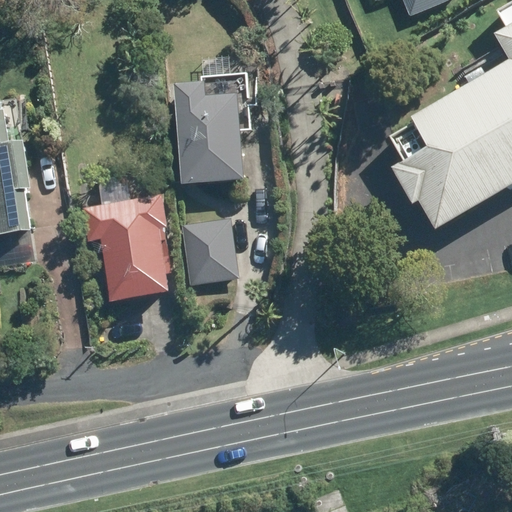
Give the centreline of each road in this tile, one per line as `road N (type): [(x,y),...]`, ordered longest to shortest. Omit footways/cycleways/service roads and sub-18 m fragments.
road 1 (residential): [(294,422),(311,133),(304,81),(273,0)]
road 2 (primary): [(0,488),(294,422)]
road 3 (primary): [(294,422),(511,376)]
